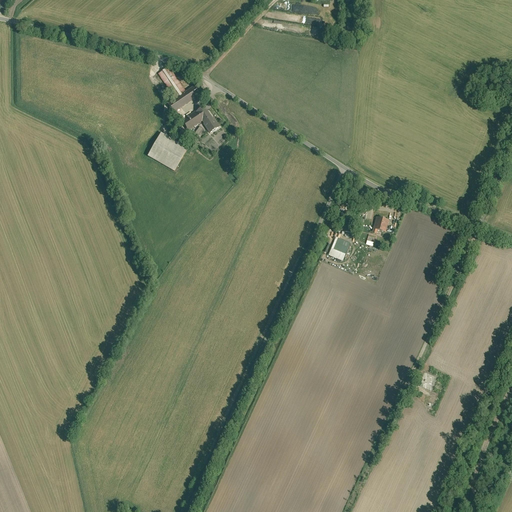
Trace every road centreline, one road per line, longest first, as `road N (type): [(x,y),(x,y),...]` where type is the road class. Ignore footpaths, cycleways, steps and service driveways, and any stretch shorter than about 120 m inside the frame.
road 1 (unclassified): [(0,17),(171,60),(345,168)]
road 2 (unclassified): [(186,511),(345,168)]
road 3 (track): [(477,226),(348,511)]
road 4 (unclassified): [(345,168),(406,201),(511,238)]
